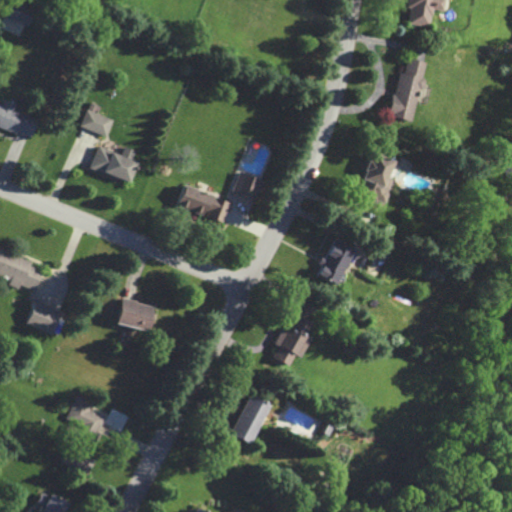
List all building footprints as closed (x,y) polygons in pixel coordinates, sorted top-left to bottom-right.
[(407,0),(405,22),(427,25),(429,9),(441,10),(441,0),(407,0)] [(28,25),(33,7),(7,1),(3,19),(28,25)] [(423,61),(405,58),(402,73),(396,71),(387,116),(411,121),(423,61)] [(0,127),(31,137),(37,118),(12,110),(14,104),(2,100),(0,104),(0,103),(0,127)] [(112,119),(94,112),(97,105),(89,102),(79,126),(105,137),(112,119)] [(88,168),(127,182),(135,161),(130,160),(134,151),(122,146),(119,154),(96,146),(88,168)] [(382,203),(391,178),(386,176),(391,161),(369,153),(355,194),(382,203)] [(230,192),(252,200),(260,179),(238,171),(230,192)] [(176,207),(204,215),(204,217),(222,222),(228,200),(181,187),(176,207)] [(351,248),(332,238),(317,265),(319,266),(314,275),(333,284),(351,248)] [(0,275),(10,279),(8,285),(19,289),(20,285),(35,291),(43,267),(0,251),(0,275)] [(114,323),(146,331),(152,306),(120,299),(114,323)] [(26,324),(52,334),(61,312),(35,302),(26,324)] [(280,328),(272,344),(276,346),(270,357),(287,366),(293,355),(299,357),(315,326),(294,315),(286,331),(280,328)] [(66,420),(79,425),(63,464),(86,473),(108,419),(89,411),(93,402),(77,395),(66,420)] [(248,444),(267,405),(247,395),(227,434),(248,444)] [(63,511),(68,503),(49,494),(40,511),(63,511)]
